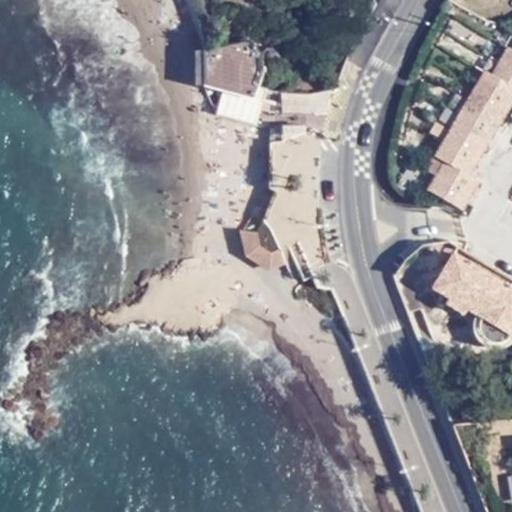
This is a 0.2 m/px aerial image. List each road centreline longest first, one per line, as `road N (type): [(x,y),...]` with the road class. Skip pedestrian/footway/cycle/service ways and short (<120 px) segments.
road 1 (tertiary): [(360,228),(379,301),(466,511)]
road 2 (tertiary): [(418,0),(365,112),(355,183),(360,228)]
